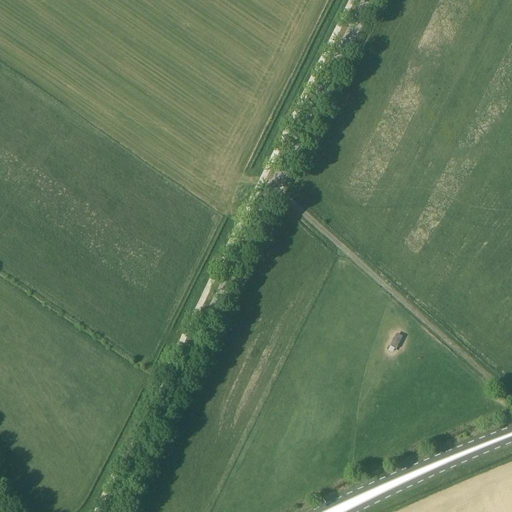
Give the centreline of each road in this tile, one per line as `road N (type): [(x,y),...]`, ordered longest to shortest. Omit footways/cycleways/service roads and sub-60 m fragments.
road 1 (tertiary): [(113,511),(369,0)]
road 2 (track): [(511,399),(275,188)]
road 3 (primary): [(358,501),(511,435)]
